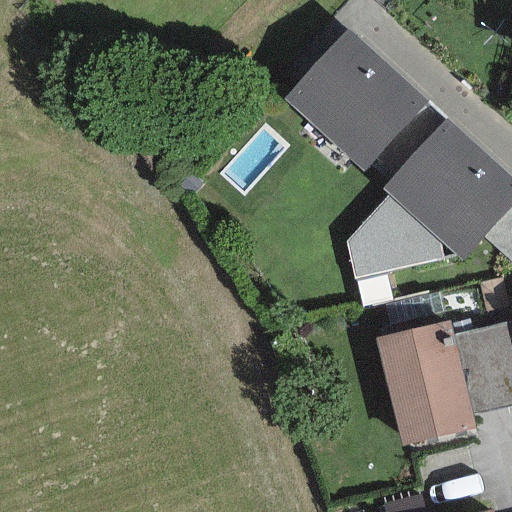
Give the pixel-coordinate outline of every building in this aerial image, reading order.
[(426,103),(345,30),(282,99),(363,173),(426,103)] [(511,205),(511,179),(445,119),(381,189),(388,195),(345,243),(354,278),(442,259),(440,243),(461,262),(483,238),(511,205)] [(511,205),(483,238),(511,266),(511,205)] [(511,321),(452,336),(471,416),(511,406),(511,321)] [(374,339),(400,447),(475,430),(471,416),(452,336),(449,322),(374,339)]
